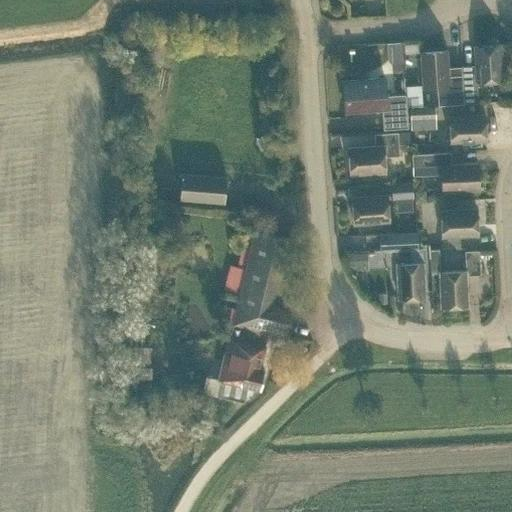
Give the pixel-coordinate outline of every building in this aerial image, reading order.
[(476,82),(502,81),(499,45),(473,47),(475,74),(461,75),(463,105),(477,104),(476,82)] [(448,87),(446,51),(419,53),(422,89),(448,87)] [(382,130),(407,128),(405,96),(385,97),(383,78),(342,81),(344,113),(381,110),(382,130)] [(463,104),(462,87),(445,88),(446,105),(463,104)] [(407,99),(407,106),(416,106),(416,98),(407,99)] [(409,108),(410,130),(435,129),(434,107),(409,108)] [(448,117),(449,144),(485,142),(484,116),(448,117)] [(398,156),(397,144),(409,143),(409,132),(373,135),(374,147),(347,149),(349,175),(385,172),(383,157),(398,156)] [(441,175),(441,192),(478,191),(476,164),(451,165),(450,153),(411,155),(412,167),(415,167),(416,177),(441,175)] [(224,203),(226,178),(181,174),(179,200),(224,203)] [(412,200),(411,182),(390,183),(391,201),(394,201),(411,200),(412,200)] [(424,191),(413,192),(413,204),(425,203),(424,191)] [(352,225),(388,222),(386,196),(350,198),(352,225)] [(412,212),(411,200),(394,201),(395,213),(412,212)] [(459,237),(477,236),(476,209),(440,211),(441,249),(459,248),(459,237)] [(219,380),(219,383),(206,380),(203,392),(242,401),(246,386),(258,389),(263,371),(258,370),(263,346),(262,346),(266,333),(282,336),(289,303),(280,301),(295,241),(253,231),(243,276),(228,273),(224,292),(238,295),(231,325),(232,325),(229,339),(228,339),(219,380)] [(396,250),(396,264),(397,300),(424,299),(422,262),(411,263),(411,250),(417,249),(416,233),(378,235),(379,251),(396,250)] [(438,274),(437,250),(430,250),(429,244),(421,244),(421,251),(430,251),(431,274),(438,274)] [(440,308),(467,306),(465,276),(479,275),(478,251),(464,252),(465,271),(438,272),(440,308)] [(360,255),(345,256),(346,269),(361,268),(360,255)] [(152,349),(134,348),(133,380),(152,381),(153,369),(151,369),(152,349)]
